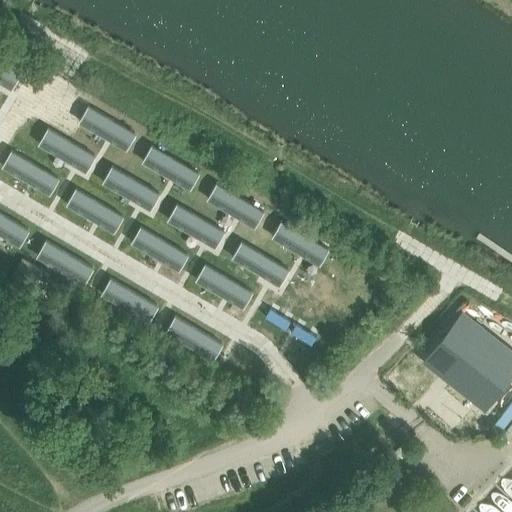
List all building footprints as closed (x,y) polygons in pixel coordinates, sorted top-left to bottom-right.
[(0,60),(0,80),(12,88),(21,72),(0,60)] [(88,105),(79,120),(126,148),(135,133),(88,105)] [(48,128),(39,143),(86,170),(95,155),(48,128)] [(151,145),(143,160),(190,188),(199,172),(151,145)] [(11,150),(2,165),(50,193),(59,178),(11,150)] [(112,166),(103,181),(150,208),(159,193),(112,166)] [(216,183),(207,198),(255,226),(264,211),(216,183)] [(76,188),(67,203),(114,231),(123,216),(76,188)] [(177,203),(168,219),(215,246),(224,231),(177,203)] [(0,212),(0,232),(20,245),(29,229),(0,212)] [(281,221),(272,236),(320,264),(328,248),(281,221)] [(141,226),(132,241),(179,269),(188,254),(141,226)] [(46,240),(37,255),(84,282),(93,267),(46,240)] [(241,241),(232,256),(279,284),(289,269),(241,241)] [(33,281),(40,269),(23,259),(15,271),(33,281)] [(205,263),(196,279),(243,307),(252,291),(205,263)] [(110,278),(102,293),(149,320),(158,305),(110,278)] [(175,315),(166,330),(213,358),(222,343),(175,315)] [(511,356),(465,320),(431,363),(486,406),(511,373),(511,356)] [(511,401),(490,432),(499,438),(511,420),(511,401)] [(411,448),(404,441),(395,449),(402,456),(411,448)]
